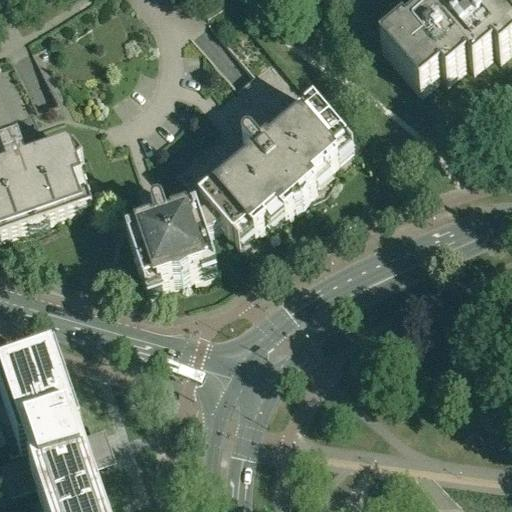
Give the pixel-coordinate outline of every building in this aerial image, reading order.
[(208,25),(229,11),(221,0),(219,0),(200,13),(208,25)] [(511,57),(511,34),(489,7),(482,0),(463,0),(453,9),(451,6),(430,23),(427,20),(406,38),(404,35),(381,55),(421,102),(441,85),(441,84),(447,91),(468,73),(467,73),(468,72),(474,79),(494,62),(494,61),(500,68),(511,57)] [(214,240),(222,234),(240,256),(267,232),(266,230),(279,219),(281,220),(285,225),(295,217),(303,214),(308,206),(317,198),(313,193),(311,191),(325,180),(326,181),(353,159),(354,158),(314,111),(267,151),(259,142),(254,147),(252,145),(251,144),(250,143),(249,143),(247,143),(246,143),(245,143),(244,144),(243,145),(242,146),(242,148),(241,149),(242,150),(242,151),(243,153),(245,155),(239,160),(247,168),(200,209),(209,220),(205,224),(214,240)] [(0,247),(93,215),(77,170),(83,165),(74,153),(72,154),(71,151),(34,164),(32,143),(29,143),(19,146),(19,145),(0,151),(0,152),(7,173),(0,175),(0,247)] [(154,227),(148,229),(151,236),(127,244),(147,302),(174,293),(183,292),(190,287),(217,278),(205,243),(214,240),(205,224),(199,226),(197,220),(173,228),(171,221),(165,223),(164,220),(164,219),(163,218),(162,217),(161,216),(159,216),(158,216),(157,216),(156,217),(155,218),(154,219),(153,220),(153,221),(153,223),(153,224),(154,227)] [(101,511),(100,506),(94,508),(72,443),(76,441),(54,377),(4,394),(26,458),(32,456),(39,479),(49,511),(101,511)]
